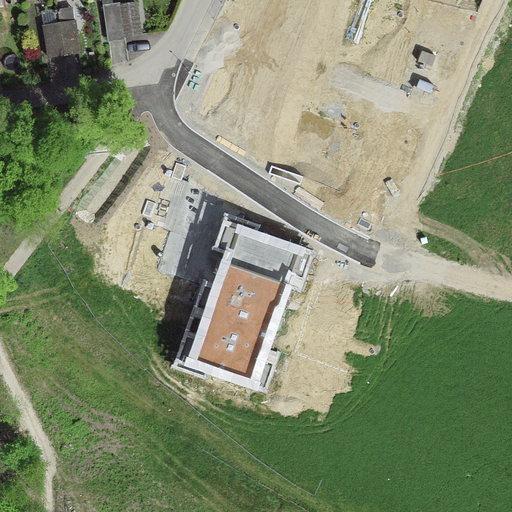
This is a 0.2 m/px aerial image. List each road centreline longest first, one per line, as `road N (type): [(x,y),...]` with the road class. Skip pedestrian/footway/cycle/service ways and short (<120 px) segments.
road 1 (track): [(0,281),(126,124),(160,68)]
road 2 (residential): [(178,128),(363,247)]
road 3 (residential): [(178,128),(102,280)]
road 4 (residential): [(160,68),(89,91),(0,103)]
road 5 (track): [(363,247),(511,289)]
